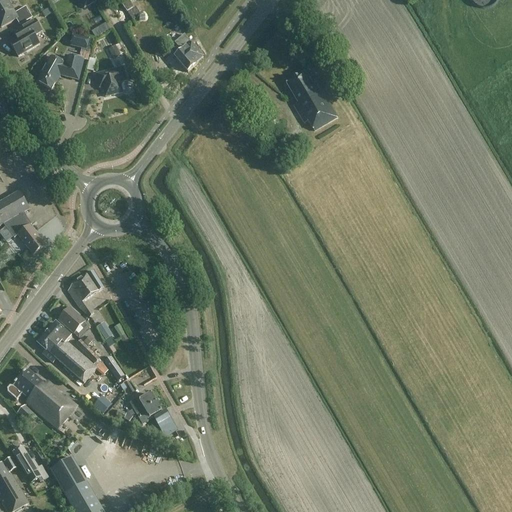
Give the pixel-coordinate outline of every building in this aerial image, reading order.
[(20,26),(32,18),(26,8),(15,14),(6,0),(0,0),(0,27),(1,28),(16,20),(20,26)] [(78,0),(84,9),(94,3),(92,0),(78,0)] [(122,0),(120,2),(133,21),(141,16),(135,8),(134,9),(130,3),(133,0),(122,0)] [(16,40),(10,44),(18,58),(39,45),(34,37),(42,32),(35,21),(12,34),(16,40)] [(85,50),(88,39),(73,36),(71,44),(80,46),(79,49),(85,50)] [(175,44),(177,46),(182,52),(175,58),(188,73),(195,67),(194,65),(203,58),(191,45),(192,45),(184,36),(175,44)] [(108,50),(114,60),(124,54),(118,44),(108,50)] [(78,81),(83,61),(68,57),(66,66),(51,58),(40,76),(41,77),(37,83),(51,91),(58,78),(59,79),(60,76),(78,81)] [(120,84),(126,82),(123,69),(96,75),(99,89),(103,88),(105,98),(122,94),(120,84)] [(314,132),(337,118),(316,83),(311,85),(305,74),(286,85),(298,104),(293,107),(304,125),(308,122),(314,132)] [(264,130),(277,124),(274,117),(261,123),(264,130)] [(46,247),(30,226),(31,226),(23,214),(30,210),(20,193),(0,204),(0,227),(3,226),(14,239),(18,237),(33,256),(46,247)] [(67,292),(79,309),(90,318),(93,316),(85,305),(84,303),(104,289),(93,272),(72,287),(67,292)] [(74,335),(85,323),(69,309),(59,321),(74,335)] [(98,324),(105,320),(102,314),(95,317),(98,324)] [(95,365),(93,367),(67,343),(72,338),(56,324),(38,344),(45,351),(42,355),(53,364),(56,360),(84,385),(96,371),(103,377),(108,372),(100,360),(81,341),(76,346),(95,365)] [(109,339),(100,326),(96,329),(104,342),(109,339)] [(86,342),(104,359),(110,352),(92,336),(86,342)] [(104,363),(117,383),(124,378),(111,358),(104,363)] [(45,386),(27,371),(13,387),(10,387),(7,390),(8,394),(16,401),(22,395),(29,400),(26,404),(57,431),(77,408),(47,383),(45,386)] [(134,417),(156,404),(151,395),(140,402),(138,399),(130,405),(133,411),(126,415),(119,411),(116,417),(124,420),(129,423),(134,417)] [(134,417),(135,418),(137,417),(142,426),(151,421),(150,419),(161,412),(156,404),(134,417)] [(25,407),(18,414),(22,418),(29,411),(25,407)] [(160,438),(163,437),(164,439),(178,431),(170,419),(168,414),(166,411),(153,418),(155,421),(154,422),(157,426),(154,428),(160,438)] [(42,466),(36,470),(22,448),(12,454),(31,485),(38,480),(41,484),(49,479),(42,466)] [(7,469),(5,470),(2,464),(0,464),(0,497),(2,500),(0,501),(6,511),(16,511),(29,505),(12,476),(9,477),(7,474),(16,469),(11,459),(4,463),(7,469)] [(71,507),(93,494),(72,459),(51,471),(71,507)] [(28,484),(22,473),(16,476),(23,487),(28,484)] [(121,505),(119,492),(110,494),(112,506),(121,505)] [(91,497),(80,502),(84,510),(95,505),(91,497)]
